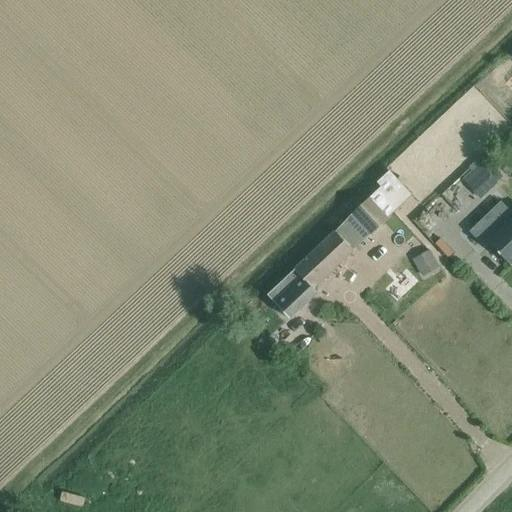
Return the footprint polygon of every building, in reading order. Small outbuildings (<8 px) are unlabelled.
[(483,154),(468,168),(471,170),(473,172),(481,164),(487,158),(483,154)] [(471,170),(462,179),(466,184),(480,198),(497,182),(496,181),(491,175),(483,167),(475,175),(473,172),(471,170)] [(497,170),(491,175),(496,181),(501,176),(500,174),(497,170)] [(353,215),(335,231),(353,250),(370,234),(372,236),(389,219),(370,198),(352,214),(353,215)] [(511,213),(500,201),(469,231),(485,247),(489,243),(510,265),(511,263),(511,213)] [(289,318),(317,292),(313,288),(353,250),(335,231),(267,294),(275,304),(289,318)] [(445,243),(439,248),(444,253),(449,248),(445,243)] [(423,276),(440,266),(430,248),(413,258),(423,276)] [(76,483),(73,492),(95,499),(98,490),(76,483)]
